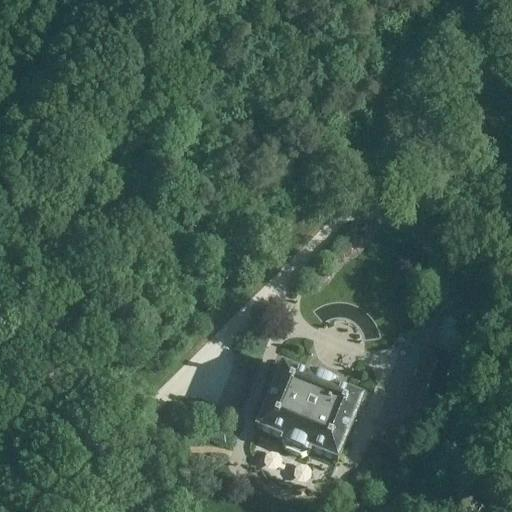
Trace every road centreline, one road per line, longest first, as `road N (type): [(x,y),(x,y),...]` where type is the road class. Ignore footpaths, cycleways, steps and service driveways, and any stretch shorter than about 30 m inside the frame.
road 1 (track): [(511,62),(353,206),(48,511)]
road 2 (track): [(507,405),(385,511)]
